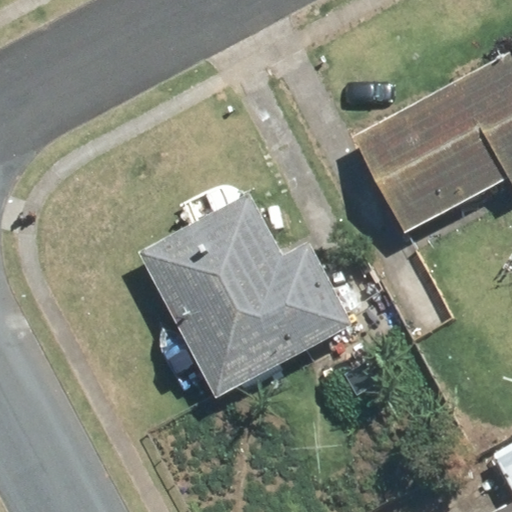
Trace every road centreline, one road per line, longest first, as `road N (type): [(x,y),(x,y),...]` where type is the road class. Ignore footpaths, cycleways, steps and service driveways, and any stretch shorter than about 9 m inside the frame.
road 1 (residential): [(0,125),(225,0)]
road 2 (residential): [(74,511),(0,372)]
